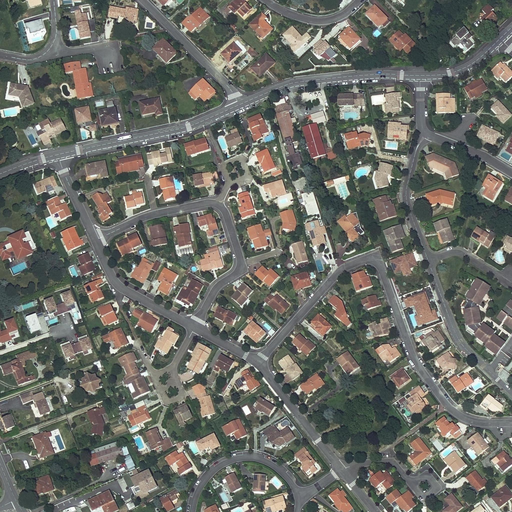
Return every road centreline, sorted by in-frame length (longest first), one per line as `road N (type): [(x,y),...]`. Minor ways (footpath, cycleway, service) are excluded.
road 1 (residential): [(257,362),(339,272),(373,259),(411,353),(447,405),(465,419),(511,422)]
road 2 (residential): [(58,154),(178,129),(238,104)]
road 3 (residential): [(238,104),(308,80),(420,75)]
road 4 (residential): [(428,261),(464,348),(511,393)]
road 5 (residential): [(299,499),(273,464),(237,458),(208,475),(191,511)]
road 6 (residential): [(142,0),(238,104)]
road 7 (residential): [(194,327),(117,284),(95,239)]
road 8 (residential): [(341,469),(257,362)]
road 9 (residential): [(426,133),(406,201),(428,261)]
